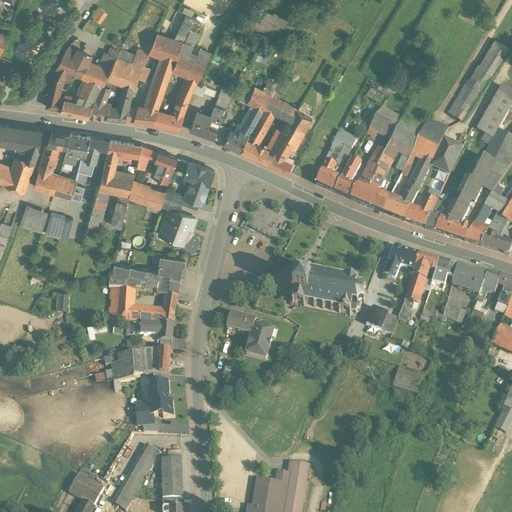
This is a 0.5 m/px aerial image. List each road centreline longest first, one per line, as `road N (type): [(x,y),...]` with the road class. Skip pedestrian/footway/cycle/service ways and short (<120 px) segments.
road 1 (tertiary): [(207,511),(199,359),(240,166)]
road 2 (tertiary): [(240,166),(363,221),(511,271)]
road 3 (tertiary): [(37,122),(146,138),(240,166)]
road 4 (residential): [(37,122),(51,67),(94,0)]
